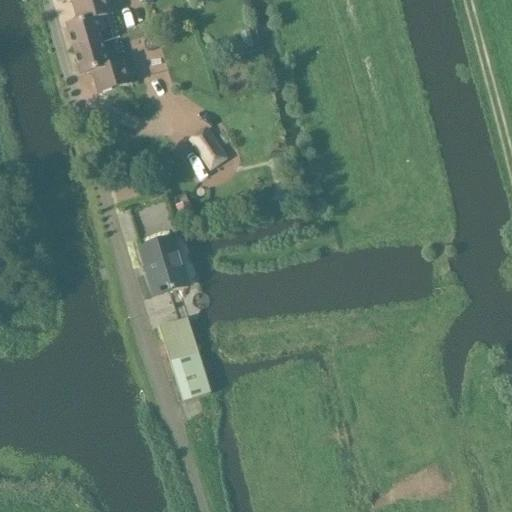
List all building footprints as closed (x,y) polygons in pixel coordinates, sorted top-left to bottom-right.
[(74,53),(103,45),(99,33),(105,32),(101,19),(108,17),(102,0),(79,0),(71,2),(77,24),(66,27),(74,53)] [(106,56),(103,45),(74,53),(81,77),(92,74),(98,95),(133,85),(133,84),(128,85),(122,65),(115,67),(112,54),(106,56)] [(211,172),(228,161),(212,137),(195,149),(211,172)] [(188,207),(175,210),(178,222),(191,219),(188,207)] [(155,299),(189,288),(174,239),(140,250),(155,299)] [(170,362),(198,354),(187,320),(160,329),(170,362)] [(198,354),(170,363),(170,362),(173,371),(201,363),(198,354)] [(201,363),(173,371),(183,404),(211,396),(201,363)]
